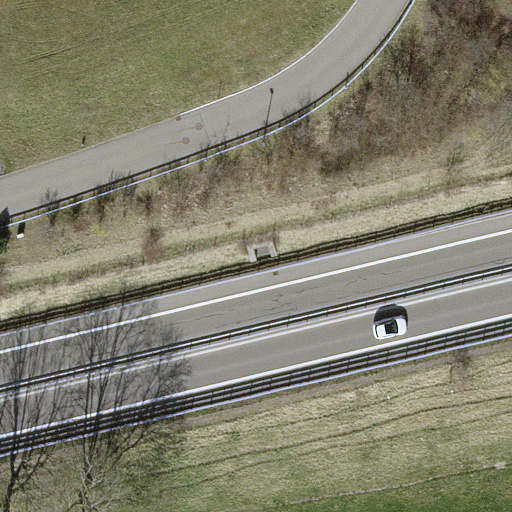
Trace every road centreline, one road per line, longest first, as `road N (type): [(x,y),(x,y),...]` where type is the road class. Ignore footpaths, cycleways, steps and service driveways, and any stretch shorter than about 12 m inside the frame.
road 1 (trunk): [(0,421),(511,300)]
road 2 (trunk): [(511,249),(0,370)]
road 3 (residential): [(0,209),(308,110),(420,0)]
